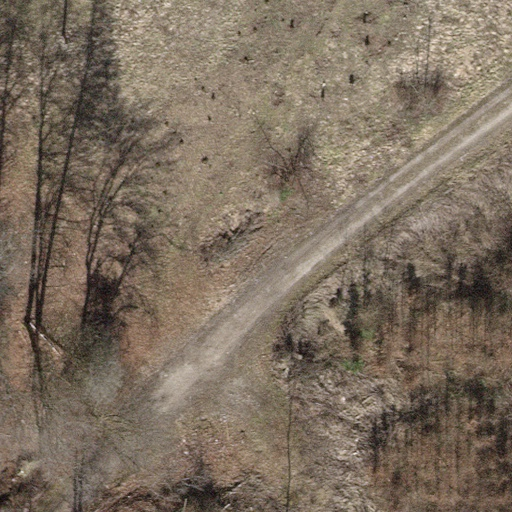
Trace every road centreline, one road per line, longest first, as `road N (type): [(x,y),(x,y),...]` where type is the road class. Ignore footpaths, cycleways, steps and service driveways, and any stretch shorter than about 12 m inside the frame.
road 1 (track): [(335,243),(193,378),(85,511)]
road 2 (track): [(335,243),(511,100)]
